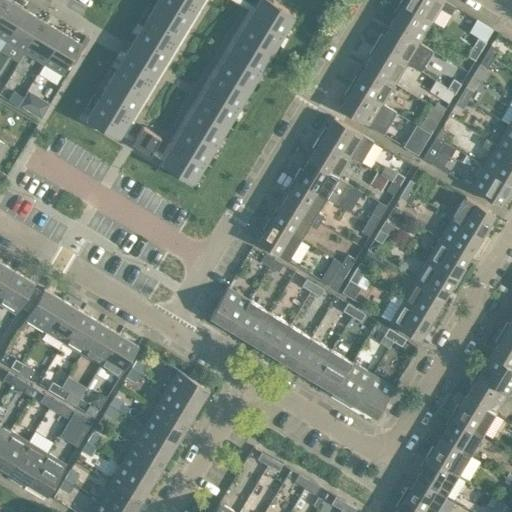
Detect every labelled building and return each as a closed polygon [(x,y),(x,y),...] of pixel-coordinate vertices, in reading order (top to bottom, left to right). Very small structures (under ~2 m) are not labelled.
[(11,0),(5,0),(0,9),(0,35),(7,40),(25,9),(11,0)] [(157,0),(86,117),(119,137),(202,0),(157,0)] [(259,0),(161,163),(194,183),(295,14),(272,0),(259,0)] [(451,14),(456,6),(445,0),(401,0),(400,2),(432,21),(441,8),(451,14)] [(394,12),(397,14),(390,24),(420,42),(432,21),(400,2),(394,12)] [(25,9),(7,40),(25,51),(44,20),(25,9)] [(470,32),(478,37),(473,46),(480,51),(493,29),(478,19),(470,32)] [(44,20),(25,51),(44,62),(62,31),(44,20)] [(384,34),(382,33),(375,43),(408,62),(420,42),(390,24),(384,34)] [(82,43),(62,31),(44,62),(63,74),(82,43)] [(369,53),(372,55),(366,65),(395,83),(408,62),(375,43),(369,53)] [(499,50),(491,45),(486,54),(494,58),(499,50)] [(467,55),(475,60),(480,51),(473,46),(467,55)] [(480,63),(488,67),(494,58),(486,54),(480,63)] [(359,76),(357,74),(351,84),(383,103),(395,83),(366,65),(359,76)] [(479,65),(474,73),(481,78),(486,69),(479,65)] [(461,83),(453,78),(448,87),(456,92),(461,83)] [(383,103),(351,84),(345,94),(347,96),(340,107),(383,133),(396,112),(383,103)] [(474,91),(466,86),(461,95),(469,99),(474,91)] [(442,96),(450,101),(456,92),(448,87),(442,96)] [(14,91),(9,99),(18,104),(23,96),(14,91)] [(455,104),(463,108),(469,99),(461,95),(455,104)] [(35,96),(32,101),(23,96),(18,104),(41,118),(49,105),(35,96)] [(432,132),(443,112),(432,105),(421,125),(432,132)] [(328,127),(325,126),(319,136),(351,156),(364,134),(335,116),(328,127)] [(511,125),(509,124),(497,144),(511,153),(511,125)] [(132,142),(151,153),(161,136),(142,125),(132,142)] [(449,132),(441,127),(436,136),(444,140),(449,132)] [(431,133),(423,128),(418,137),(425,142),(431,133)] [(315,143),(318,144),(309,158),(339,176),(351,156),(319,136),(315,143)] [(423,157),(431,162),(444,140),(436,136),(423,157)] [(486,138),(482,145),(493,151),(485,165),(511,181),(511,153),(497,144),(486,138)] [(7,174),(0,170),(0,159),(9,145),(0,139),(0,182),(2,183),(7,174)] [(303,169),(300,167),(294,177),(326,197),(336,202),(348,182),(339,176),(309,158),(303,169)] [(472,186),(501,204),(508,193),(511,194),(511,192),(511,181),(485,165),(472,186)] [(378,171),(371,183),(382,190),(389,178),(378,171)] [(397,171),(392,180),(400,185),(405,176),(397,171)] [(288,187),(291,189),(284,199),(321,221),(324,215),(318,211),(326,197),(294,177),(288,187)] [(418,184),(410,179),(405,188),(413,193),(418,184)] [(386,189),(394,194),(400,185),(392,180),(386,189)] [(400,197),(407,202),(413,193),(405,188),(400,197)] [(491,226),(489,225),(496,214),(466,196),(453,217),(485,237),(491,226)] [(278,210),(276,208),(269,218),(302,238),(310,223),(317,227),(321,221),(284,199),(278,210)] [(380,217),(372,212),(367,221),(375,226),(380,217)] [(477,245),(479,247),(485,237),(453,217),(441,238),(470,256),(477,245)] [(259,241),(289,259),(302,238),(269,218),(263,228),(266,230),(259,241)] [(393,225),(385,220),(380,229),(388,234),(393,225)] [(361,230),(369,235),(375,226),(367,221),(361,230)] [(375,238),(383,243),(388,234),(380,229),(375,238)] [(467,268),(464,266),(470,256),(441,238),(428,258),(461,278),(467,268)] [(266,252),(261,260),(270,266),(275,258),(266,252)] [(355,258),(347,254),(342,262),(350,267),(355,258)] [(279,271),(283,263),(275,258),(270,266),(279,271)] [(452,286),(454,288),(461,278),(428,258),(416,279),(446,297),(452,286)] [(0,260),(0,296),(16,270),(0,260)] [(350,267),(342,262),(329,284),(337,288),(350,267)] [(368,266),(360,262),(355,270),(363,275),(368,266)] [(0,302),(17,312),(35,282),(16,270),(0,296),(0,302)] [(363,275),(355,270),(342,292),(354,299),(362,287),(358,284),(363,275)] [(307,277),(302,285),(311,290),(316,283),(307,277)] [(442,309),(439,307),(446,297),(416,279),(404,299),(436,319),(442,309)] [(320,296),(325,288),(316,283),(311,290),(320,296)] [(211,316),(222,322),(220,325),(230,331),(250,299),(229,286),(211,316)] [(45,287),(26,318),(45,330),(64,299),(45,287)] [(64,341),(82,310),(64,299),(45,330),(64,341)] [(241,337),(242,335),(252,341),(270,311),(250,299),(230,331),(241,337)] [(427,327),(430,329),(436,319),(404,299),(391,321),(420,338),(427,327)] [(348,302),(343,310),(352,315),(357,307),(348,302)] [(361,320),(366,313),(357,307),(352,315),(361,320)] [(82,310),(64,341),(82,352),(101,321),(82,310)] [(263,347),(262,350),(272,356),(291,324),(270,311),(252,341),(263,347)] [(511,319),(509,318),(501,331),(511,337),(511,319)] [(101,321),(82,352),(101,363),(119,333),(101,321)] [(282,362),(283,359),(294,366),(312,336),(291,324),(272,356),(282,362)] [(389,327),(384,334),(393,340),(398,332),(389,327)] [(495,341),(498,343),(491,353),(511,365),(511,337),(501,331),(495,341)] [(402,345),(407,337),(398,332),(393,340),(402,345)] [(120,375),(139,344),(119,333),(101,363),(120,375)] [(304,372),(303,375),(313,381),(332,349),(312,336),(294,366),(304,372)] [(323,387),(324,384),(335,391),(353,361),(332,349),(313,381),(323,387)] [(482,362),(476,372),(508,392),(511,393),(511,365),(491,353),(485,364),(482,362)] [(16,358),(11,366),(20,371),(25,364),(16,358)] [(146,363),(137,358),(132,367),(140,372),(146,363)] [(345,397),(344,400),(354,406),(373,373),(353,361),(335,391),(345,397)] [(29,376),(33,369),(25,364),(20,371),(29,376)] [(127,375),(135,381),(140,372),(132,367),(127,375)] [(210,388),(179,369),(167,388),(198,407),(210,388)] [(8,371),(3,378),(13,384),(17,376),(8,371)] [(470,382),(473,384),(467,395),(496,412),(508,392),(476,372),(470,382)] [(377,416),(394,386),(373,373),(354,406),(364,412),(365,409),(377,416)] [(36,388),(17,376),(13,384),(31,395),(36,388)] [(52,380),(48,388),(57,394),(62,386),(52,380)] [(66,399),(70,391),(62,386),(57,394),(66,399)] [(156,407),(187,425),(198,407),(167,388),(156,407)] [(45,393),(40,401),(50,406),(54,399),(45,393)] [(92,404),(88,412),(95,416),(106,398),(101,394),(93,396),(89,402),(92,404)] [(123,400),(115,395),(110,404),(118,409),(123,400)] [(460,405),(458,403),(451,414),(484,433),(496,412),(467,395),(460,405)] [(58,411),(63,404),(54,399),(50,406),(58,411)] [(104,413),(113,418),(118,409),(110,404),(104,413)] [(145,425),(176,444),(187,425),(156,407),(145,425)] [(445,424),(448,426),(441,436),(471,454),(484,433),(451,414),(445,424)] [(92,421),(82,415),(76,425),(77,431),(84,435),(92,421)] [(0,446),(10,429),(0,423),(0,446)] [(133,444),(165,462),(176,444),(145,425),(133,444)] [(0,464),(10,471),(29,440),(10,429),(0,446),(0,464)] [(101,437),(93,432),(87,441),(96,446),(101,437)] [(435,447),(432,445),(426,455),(459,474),(471,454),(441,436),(435,447)] [(29,482),(47,452),(29,440),(10,471),(29,482)] [(82,449),(90,454),(96,446),(87,441),(82,449)] [(165,462),(133,444),(122,462),(153,481),(165,462)] [(262,451),(258,458),(269,464),(273,457),(262,451)] [(48,494),(67,463),(47,452),(29,482),(48,494)] [(420,465),(423,467),(417,477),(446,495),(459,474),(426,455),(420,465)] [(279,470),(283,463),(273,457),(269,464),(279,470)] [(153,481),(122,462),(111,481),(142,499),(153,481)] [(79,474),(70,469),(65,478),(73,483),(79,474)] [(299,473),(295,480),(306,487),(310,480),(299,473)] [(410,488),(408,486),(402,496),(427,511),(435,511),(446,495),(417,477),(410,488)] [(60,486),(68,491),(73,483),(65,478),(60,486)] [(316,493),(320,486),(310,480),(306,487),(316,493)] [(134,511),(142,499),(111,481),(100,499),(121,511),(134,511)] [(336,496),(332,503),(343,509),(347,502),(336,496)] [(395,511),(427,511),(402,496),(395,506),(398,508),(395,511)] [(92,511),(121,511),(100,499),(92,511)] [(511,511),(511,506),(507,504),(500,500),(493,511),(511,511)] [(237,511),(220,501),(213,511),(237,511)] [(347,511),(354,511),(357,508),(347,502),(343,509),(347,511)]
